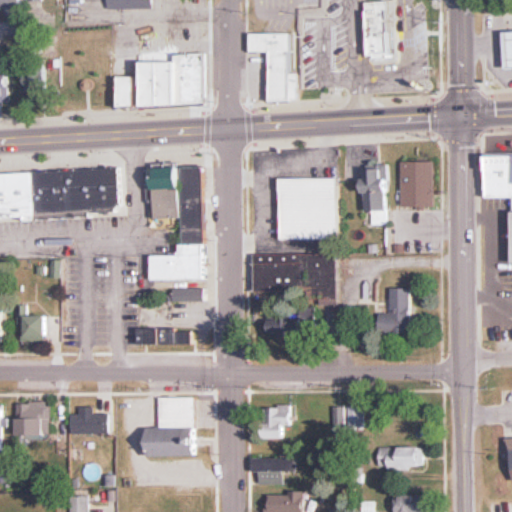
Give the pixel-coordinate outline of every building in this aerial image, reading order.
[(0,0),(0,10),(25,11),(25,0),(0,0)] [(351,0),(353,45),(381,44),(379,0),(351,0)] [(294,32),(255,32),(255,51),(274,51),(275,99),(300,99),(299,71),(294,71),(294,32)] [(179,60),(148,60),(148,104),(209,104),(209,52),(179,52),(179,60)] [(116,58),(67,57),(67,94),(79,94),(78,105),(115,106),(116,58)] [(0,58),(0,102),(13,103),(13,58),(0,58)] [(123,106),(141,106),(141,75),(123,75),(123,106)] [(511,153),(488,153),(488,197),(511,197),(511,153)] [(437,207),(437,161),(405,161),(405,207),(437,207)] [(393,211),(393,164),(370,164),(370,220),(387,220),(386,211),(393,211)] [(156,281),(210,279),(207,165),(157,166),(158,218),(185,218),(186,255),(156,255),(156,281)] [(124,168),(0,170),(0,219),(41,218),(41,214),(124,212),(124,168)] [(343,239),(343,177),(285,177),(285,239),(343,239)] [(259,253),(259,295),(341,295),(341,253),(259,253)] [(393,314),(374,313),(374,335),(414,335),(415,288),(393,288),(393,314)] [(177,289),(177,300),(208,300),(208,289),(177,289)] [(0,339),(8,339),(8,306),(0,305),(0,339)] [(270,311),(271,342),(318,341),(317,310),(270,311)] [(53,316),(25,316),(25,340),(53,340),(53,316)] [(195,328),(143,328),(143,345),(195,345),(195,328)] [(151,456),(201,455),(201,397),(162,397),(163,428),(150,428),(151,456)] [(20,436),(52,436),(52,403),(20,403),(20,436)] [(264,438),(289,438),(289,425),(295,425),(295,406),(265,405),(264,438)] [(6,426),(11,426),(11,407),(0,406),(0,456),(6,456),(6,426)] [(335,406),(335,425),(347,425),(347,406),(335,406)] [(75,414),(75,438),(112,438),(112,414),(75,414)] [(393,468),(426,468),(426,448),(393,448),(393,468)] [(288,483),(288,471),(300,471),(300,458),(258,458),(258,471),(262,471),(262,483),(288,483)] [(15,480),(14,471),(4,472),(5,481),(15,480)] [(309,511),(309,492),(270,492),(270,511),(309,511)] [(72,495),(72,511),(91,511),(91,495),(72,495)] [(429,511),(429,495),(398,495),(397,511),(429,511)]
